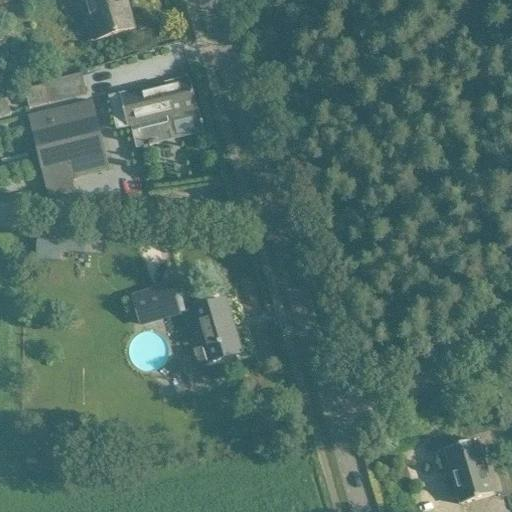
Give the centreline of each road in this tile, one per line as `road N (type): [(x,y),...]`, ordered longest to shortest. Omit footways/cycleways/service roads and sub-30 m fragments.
road 1 (tertiary): [(359,511),(212,0)]
road 2 (track): [(511,308),(341,441)]
